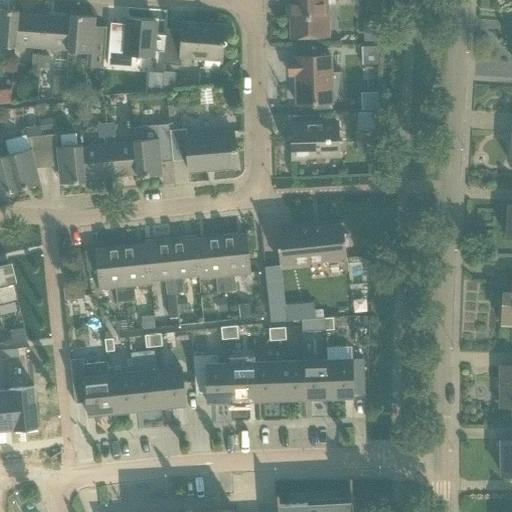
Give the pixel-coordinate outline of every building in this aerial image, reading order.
[(286,0),(287,6),(290,6),(290,38),(328,37),(327,5),(333,5),(333,0),(286,0)] [(0,46),(15,47),(15,46),(14,46),(17,13),(18,11),(0,9),(0,46)] [(14,46),(15,46),(41,48),(44,16),(17,13),(14,46)] [(68,50),(67,50),(67,52),(87,53),(86,67),(103,69),(103,61),(105,33),(93,32),(94,22),(95,17),(90,17),(70,15),(70,18),(71,18),(68,50)] [(41,48),(67,50),(68,50),(71,18),(70,18),(44,16),(41,48)] [(363,38),(380,38),(379,18),(363,19),(363,38)] [(135,68),(136,55),(153,56),(153,52),(164,52),(165,36),(155,35),(156,22),(126,20),(125,35),(109,33),(107,66),(135,68)] [(166,29),(165,36),(164,52),(163,64),(180,66),(181,57),(204,59),(203,68),(220,69),(223,27),(194,25),(195,23),(187,22),(187,24),(182,24),(182,30),(166,29)] [(361,47),(362,65),(378,64),(377,46),(361,47)] [(40,55),(32,54),(30,68),(39,68),(40,55)] [(49,56),(40,55),(39,68),(48,69),(49,56)] [(340,73),(331,73),(330,57),(294,58),(294,60),(288,60),(289,76),(295,75),(296,104),(332,103),(332,101),(341,100),(340,73)] [(49,93),(49,73),(37,73),(37,93),(49,93)] [(163,73),(162,93),(173,92),(174,74),(163,73)] [(64,76),(52,75),(52,92),(63,93),(64,76)] [(11,91),(10,89),(0,90),(0,104),(10,103),(11,91)] [(364,89),(346,89),(345,109),(363,109),(364,89)] [(121,107),(131,106),(130,97),(121,98),(121,107)] [(361,129),(374,129),(374,113),(361,113),(361,129)] [(39,120),(41,132),(56,130),(54,117),(39,120)] [(107,137),(105,123),(96,124),(98,138),(107,137)] [(114,123),(105,123),(107,137),(115,136),(114,123)] [(291,124),(292,161),(292,168),(293,168),(293,160),(304,160),(304,157),(338,156),(337,123),(291,124)] [(137,174),(136,174),(137,177),(161,174),(160,162),(172,161),(171,148),(169,131),(169,124),(133,127),(134,141),(133,141),(134,143),(137,174)] [(31,149),(7,155),(16,190),(35,185),(40,184),(34,163),(46,162),(44,153),(41,135),(40,128),(26,129),(31,149)] [(185,129),(169,131),(171,148),(172,161),(187,160),(188,172),(236,168),(233,132),(186,136),(185,129)] [(55,134),(41,135),(44,153),(46,162),(57,161),(59,179),(60,184),(64,183),(84,182),(84,179),(83,179),(81,148),(81,145),(56,148),(55,134)] [(0,194),(16,190),(7,155),(4,142),(0,142),(0,194)] [(134,143),(107,145),(110,177),(136,174),(137,174),(134,143)] [(107,145),(81,148),(83,179),(84,179),(110,177),(107,145)] [(342,224),(276,231),(280,266),(346,258),(345,248),(348,246),(347,235),(343,234),(342,224)] [(246,234),(221,237),(227,292),(235,291),(234,276),(250,274),(246,234)] [(196,236),(170,239),(176,293),(185,293),(183,277),(198,276),(199,279),(200,279),(196,239),(196,236)] [(221,237),(196,239),(200,279),(215,277),(217,293),(227,292),(221,237)] [(144,241),(144,245),(145,245),(149,284),(150,284),(150,281),(165,279),(166,294),(176,293),(170,239),(144,241)] [(145,245),(144,245),(120,247),(125,302),(135,301),(134,286),(149,284),(145,245)] [(94,250),(98,289),(98,290),(115,288),(116,303),(125,302),(120,247),(94,250)] [(0,305),(17,301),(13,284),(16,283),(11,263),(0,266),(0,305)] [(501,324),(511,324),(511,293),(503,293),(501,324)] [(226,297),(216,298),(218,312),(227,312),(226,297)] [(238,305),(239,318),(253,317),(251,303),(238,305)] [(187,311),(179,312),(180,324),(188,323),(187,311)] [(138,314),(140,329),(153,328),(151,313),(138,314)] [(333,317),(324,318),(325,330),(334,330),(333,317)] [(126,320),(115,321),(116,329),(127,328),(126,320)] [(228,327),(229,339),(238,338),(237,326),(228,327)] [(220,328),(221,340),(229,339),(228,327),(220,328)] [(276,328),(269,328),(269,340),(277,340),(276,328)] [(285,328),(276,328),(277,340),(286,340),(285,328)] [(11,331),(12,343),(27,342),(24,330),(11,331)] [(161,334),(152,335),(153,347),(162,346),(161,334)] [(152,335),(144,335),(145,348),(153,347),(152,335)] [(113,338),(104,339),(106,352),(114,351),(113,338)] [(17,349),(5,350),(6,358),(18,357),(17,349)] [(217,356),(194,357),(195,395),(206,395),(207,400),(206,400),(206,402),(231,401),(230,364),(217,365),(217,356)] [(83,359),(70,360),(74,404),(86,402),(87,413),(87,414),(112,412),(108,376),(107,362),(83,364),(83,359)] [(351,360),(327,361),(328,397),(353,397),(353,395),(351,360)] [(327,361),(302,362),(304,398),(328,397),(327,361)] [(302,362),(278,363),(280,399),(304,398),(302,362)] [(278,363),(254,364),(256,400),(280,399),(278,363)] [(254,364),(230,364),(231,401),(256,400),(254,364)] [(511,366),(500,367),(500,407),(511,406),(511,366)] [(181,368),(156,371),(160,407),(186,404),(186,403),(185,403),(181,368)] [(156,371),(132,373),(136,409),(160,407),(156,371)] [(132,373),(108,376),(112,412),(136,409),(132,373)] [(33,387),(10,389),(10,390),(14,429),(38,427),(33,387)] [(10,390),(0,390),(0,430),(14,429),(10,390)] [(501,475),(511,474),(511,440),(500,441),(501,475)] [(277,505),(277,511),(352,511),(352,501),(277,505)]
